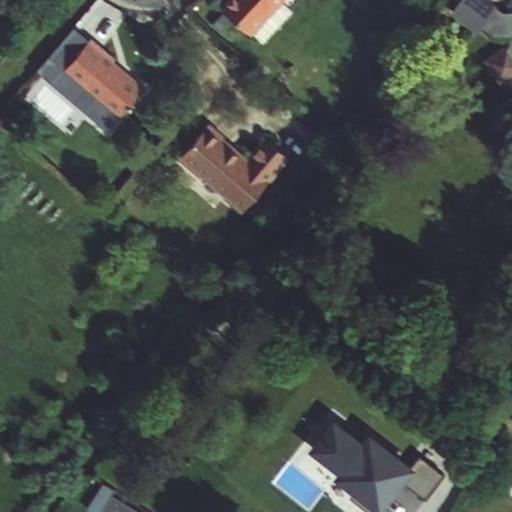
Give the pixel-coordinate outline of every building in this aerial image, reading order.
[(252,35),(264,22),(238,0),(229,0),(223,7),(252,35)] [(238,0),(264,22),(285,0),(238,0)] [(511,0),(504,0),(501,30),(482,28),(474,22),(446,61),(455,66),(496,71),(511,73),(511,0)] [(422,43),(446,61),(474,22),(449,5),(422,43)] [(90,37),(63,69),(120,117),(144,88),(112,62),(115,59),(90,37)] [(210,124),(182,158),(204,176),(206,173),(231,194),(229,197),(246,211),(292,156),(269,137),(251,160),(225,139),(226,137),(210,124)] [(362,444),(332,422),(319,438),(322,440),(314,450),(341,471),(337,476),(354,490),(350,494),(370,510),(369,511),(376,511),(393,493),(387,489),(394,480),(400,484),(402,481),(425,499),(444,474),(419,454),(409,467),(367,437),(362,444)] [(387,489),(393,493),(400,484),(394,480),(387,489)]
